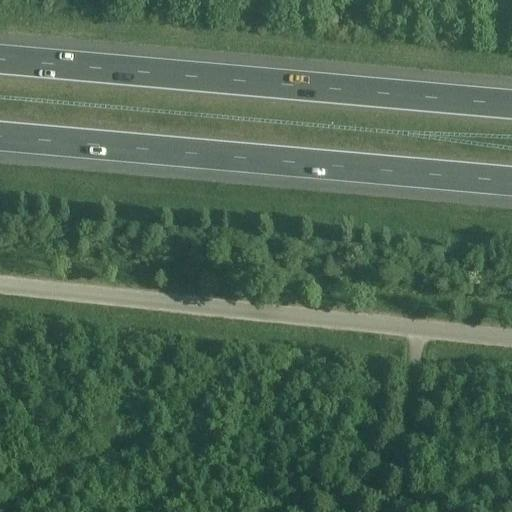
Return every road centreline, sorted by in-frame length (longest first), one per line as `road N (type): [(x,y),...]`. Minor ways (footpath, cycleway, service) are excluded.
road 1 (unclassified): [(511,349),(0,294)]
road 2 (motorway): [(511,103),(0,59)]
road 3 (motorway): [(0,138),(511,181)]
